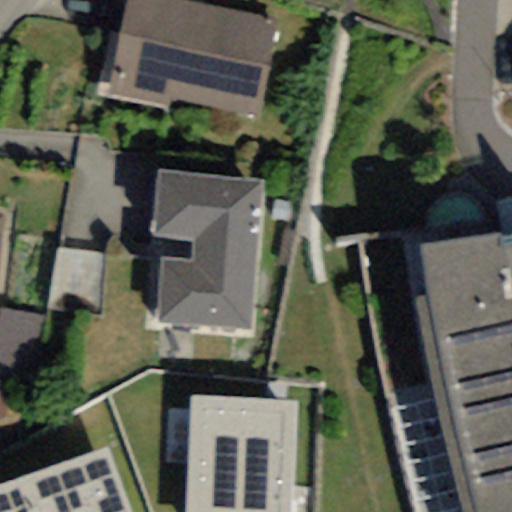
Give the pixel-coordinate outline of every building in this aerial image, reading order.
[(275,21),(162,0),(127,0),(108,103),(165,113),(167,104),(256,121),(275,21)] [(257,187),(155,182),(151,251),(187,253),(187,268),(159,267),(156,333),(249,338),(257,187)] [(511,511),(511,243),(418,264),(418,320),(421,340),(432,401),(448,475),(457,511),(511,511)] [(103,257),(56,250),(45,322),(99,327),(103,257)] [(40,317),(0,312),(0,384),(32,388),(40,317)] [(135,511),(117,458),(0,496),(0,511),(135,511)]
